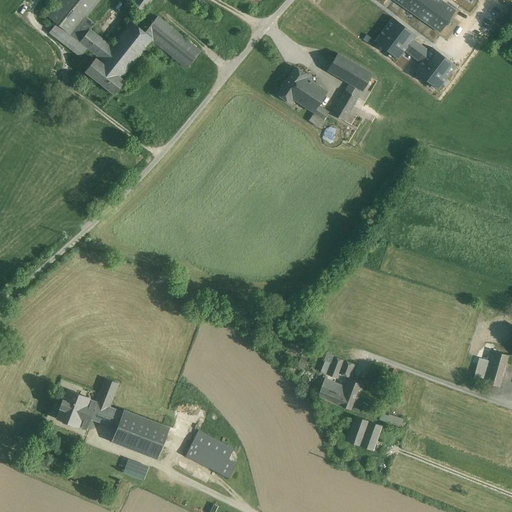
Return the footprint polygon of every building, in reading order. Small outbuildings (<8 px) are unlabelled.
[(59,0),(47,16),(56,23),(80,42),(90,29),(95,24),(87,17),(100,0),(59,0)] [(151,0),(132,0),(130,2),(142,12),(151,0)] [(259,0),(234,0),(255,10),(259,0)] [(393,0),(439,32),(455,10),(440,0),(393,0)] [(200,52),(157,17),(145,32),(153,40),(154,41),(187,68),(200,52)] [(393,17),(374,41),(399,60),(399,59),(407,49),(417,35),(393,17)] [(131,21),(112,46),(102,60),(100,61),(122,78),(151,41),(153,42),(154,41),(153,40),(145,32),(144,32),(131,21)] [(80,42),(56,23),(50,32),(81,57),(87,49),(80,42)] [(90,29),(80,42),(87,49),(88,49),(102,60),(112,46),(90,29)] [(432,69),(407,50),(408,49),(407,49),(399,59),(425,79),(432,69)] [(425,79),(424,79),(438,90),(460,60),(447,50),(432,69),(425,79)] [(372,71),(337,51),(326,69),(348,82),(361,89),(369,76),(372,71)] [(100,61),(96,58),(85,72),(114,94),(125,81),(122,78),(100,61)] [(308,77),(296,68),(280,91),(306,109),(320,89),(307,79),(308,77)] [(361,89),(348,82),(344,89),(357,97),(361,89)] [(320,89),(306,109),(311,113),(317,105),(325,92),(320,89)] [(357,97),(344,89),(331,113),(344,120),(357,97)] [(327,112),(317,105),(311,113),(308,118),(318,125),(327,112)] [(508,356),(493,351),(490,361),(484,382),(483,382),(487,384),(499,387),(506,363),(508,356)] [(355,365),(333,357),(331,363),(325,361),(321,372),(334,377),(336,372),(350,378),(355,365)] [(490,361),(479,358),(478,366),(473,379),(484,382),(490,361)] [(308,363),(304,360),(301,365),(305,368),(307,364),(311,367),(313,363),(309,361),(308,363)] [(118,382),(105,377),(98,393),(96,399),(109,404),(118,382)] [(346,387),(325,379),(317,397),(350,409),(357,391),(358,391),(360,386),(359,386),(360,384),(348,380),(346,387)] [(499,387),(487,384),(485,391),(497,394),(499,387)] [(90,397),(69,388),(65,399),(63,398),(60,406),(61,407),(57,417),(78,425),(79,425),(90,397)] [(96,399),(90,397),(79,425),(86,428),(90,418),(115,427),(122,410),(109,404),(96,399)] [(169,426),(123,408),(115,427),(111,440),(157,458),(169,426)] [(403,420),(389,415),(386,423),(400,428),(403,420)] [(381,426),(355,416),(346,441),(373,450),(381,426)] [(233,447),(198,429),(185,454),(220,472),(227,458),(233,447)] [(35,440),(27,462),(38,466),(46,444),(35,440)] [(149,464),(128,456),(122,471),(143,479),(149,464)] [(236,463),(227,458),(220,472),(228,476),(236,463)] [(381,468),(375,465),(371,475),(377,477),(381,468)]
